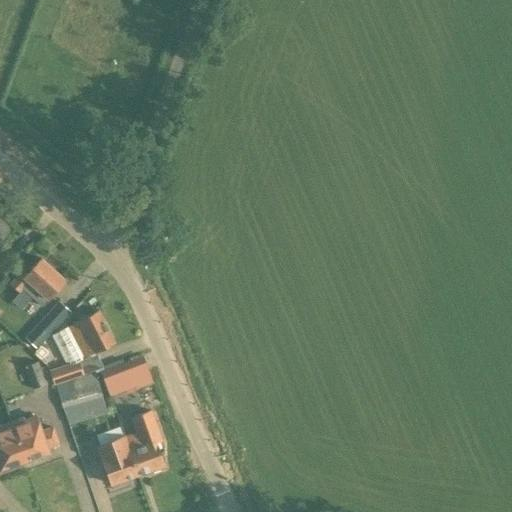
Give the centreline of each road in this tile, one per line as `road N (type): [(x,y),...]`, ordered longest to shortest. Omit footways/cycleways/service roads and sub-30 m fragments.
road 1 (unclassified): [(114,259),(213,0)]
road 2 (unclassified): [(228,511),(179,383),(114,259)]
road 3 (unclassified): [(114,259),(0,155)]
